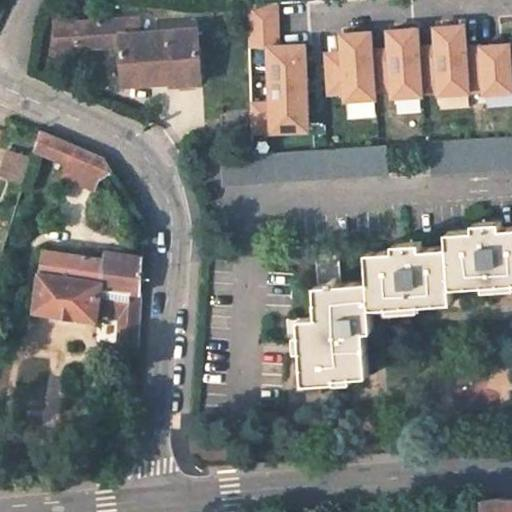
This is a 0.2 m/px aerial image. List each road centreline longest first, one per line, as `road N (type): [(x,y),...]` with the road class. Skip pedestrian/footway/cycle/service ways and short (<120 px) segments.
road 1 (unclassified): [(154,497),(173,217),(160,178),(125,139),(0,83)]
road 2 (unclassified): [(154,497),(511,468)]
road 3 (unclassified): [(2,511),(154,497)]
